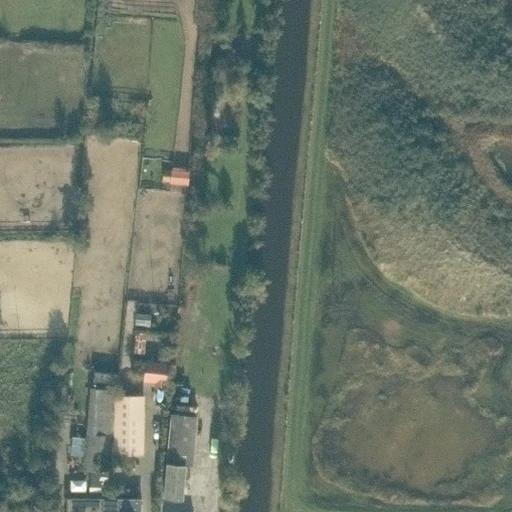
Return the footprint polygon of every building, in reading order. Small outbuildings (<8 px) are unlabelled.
[(173,168),(173,183),(193,183),(193,168),(173,168)] [(146,362),(145,377),(157,378),(156,386),(165,387),(168,364),(146,362)] [(114,393),(115,387),(96,386),(93,432),(87,431),(85,467),(109,469),(111,452),(114,404),(114,393)] [(143,407),(143,394),(114,393),(114,404),(115,405),(143,407)] [(143,407),(115,405),(114,404),(111,452),(142,454),(143,407)] [(192,464),(197,416),(172,414),(165,496),(183,498),(186,464),(192,464)] [(227,500),(228,470),(217,470),(216,499),(227,500)] [(102,511),(103,497),(67,496),(66,511),(102,511)] [(141,511),(142,498),(103,497),(102,511),(141,511)]
